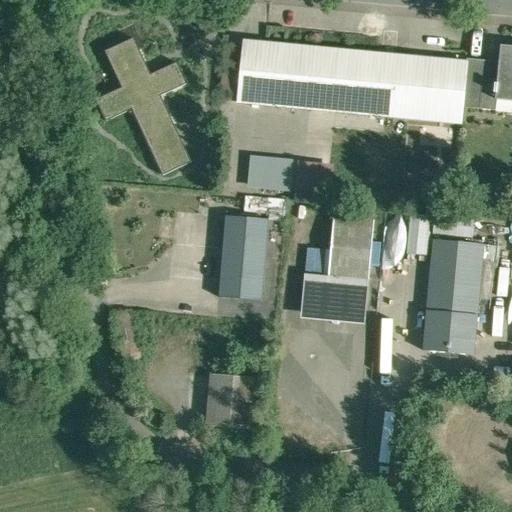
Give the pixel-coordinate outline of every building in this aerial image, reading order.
[(268,28),(267,42),(292,42),(292,29),(268,28)] [(152,75),(135,39),(106,52),(123,88),(97,100),(107,122),(133,110),(164,176),(192,163),(162,96),(188,84),(178,63),(152,75)] [(400,56),(244,42),(239,102),(463,123),(464,108),(465,108),(468,63),(467,63),(400,56)] [(500,62),(468,59),(467,63),(468,63),(465,108),(497,111),(498,94),(511,95),(511,47),(501,46),(500,62)] [(276,161),(253,159),(250,187),(274,189),(276,161)] [(276,161),(274,189),(297,191),(299,163),(276,161)] [(299,163),(297,191),(328,194),(330,166),(299,163)] [(248,196),(245,212),(258,214),(258,215),(282,219),(285,202),(248,196)] [(476,239),(479,216),(438,212),(436,234),(476,239)] [(269,220),(227,217),(220,298),(262,301),(269,220)] [(374,222),(335,219),(330,276),(369,279),(374,222)] [(484,245),(434,241),(424,351),(474,356),(484,245)] [(511,268),(504,268),(498,308),(511,310),(511,268)] [(305,273),(301,318),(365,324),(369,279),(330,276),(305,273)] [(255,378),(213,375),(209,426),(250,430),(255,378)]
